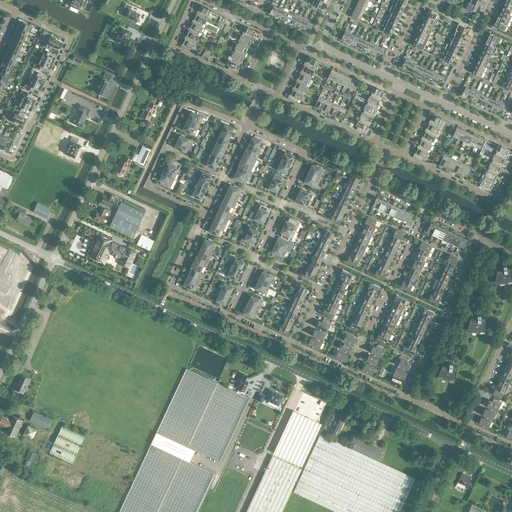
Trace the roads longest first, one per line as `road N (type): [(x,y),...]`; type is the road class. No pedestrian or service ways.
road 1 (tertiary): [(451,446),(54,258)]
road 2 (tertiary): [(54,258),(174,0)]
road 3 (residential): [(229,321),(305,153),(246,125)]
road 4 (residential): [(205,213),(147,182),(186,104),(246,125)]
road 5 (residential): [(0,154),(13,161),(71,36),(16,12)]
road 6 (residential): [(293,350),(371,183)]
road 7 (residential): [(349,376),(425,209)]
road 8 (residential): [(267,29),(243,78),(173,44),(194,0)]
road 9 (residential): [(405,397),(481,237)]
road 10 (residential): [(229,321),(170,292),(205,213)]
road 11 (unknown): [(300,375),(236,511)]
road 12 (residential): [(511,170),(498,200),(401,156)]
road 13 (tertiary): [(0,375),(54,258)]
